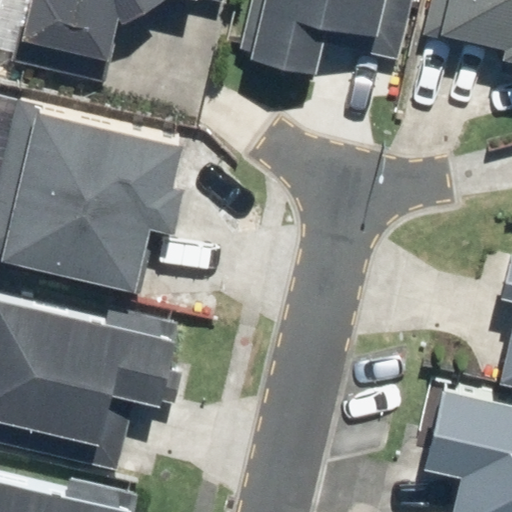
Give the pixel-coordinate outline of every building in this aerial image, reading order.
[(16,0),(5,53),(96,73),(113,12),(130,0),(16,0)] [(375,0),(243,0),(235,37),(311,55),(322,8),(371,20),(375,0)] [(511,0),(425,0),(421,24),(492,40),(488,62),(511,67),(511,0)] [(167,172),(177,134),(16,94),(0,157),(0,246),(129,278),(144,217),(168,222),(179,175),(167,172)] [(511,219),(504,218),(492,283),(511,286),(511,294),(497,375),(511,378),(511,219)] [(103,314),(0,289),(0,433),(114,461),(131,390),(154,395),(173,317),(106,301),(103,314)] [(511,511),(511,393),(426,375),(412,446),(456,455),(444,511),(511,511)] [(63,485),(0,469),(0,511),(126,511),(132,489),(66,473),(63,485)]
